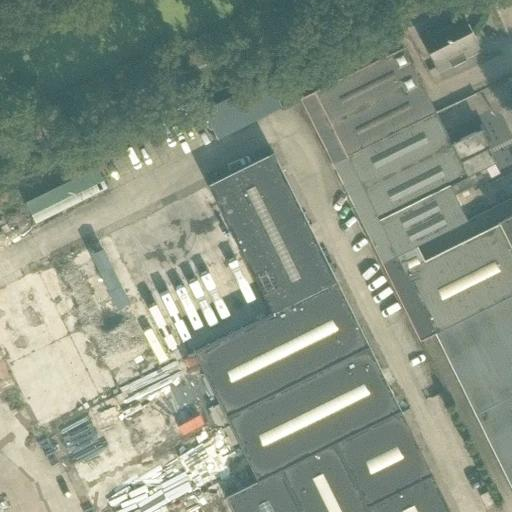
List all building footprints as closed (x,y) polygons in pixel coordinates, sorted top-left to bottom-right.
[(462,11),(416,34),(418,37),(420,36),(438,71),(436,72),(437,75),(483,52),(481,49),(474,52),(465,35),(468,31),(460,16),(463,14),(462,11)] [(303,72),(314,93),(300,99),(332,165),(435,113),(402,49),(392,28),(303,72)] [(267,76),(283,111),(296,105),(280,70),(267,76)] [(441,111),(449,129),(473,118),(465,100),(441,111)] [(451,145),(435,113),(332,165),(381,265),(416,248),(417,248),(467,223),(453,196),(449,187),(455,184),(447,169),(459,164),(449,146),(451,145)] [(480,130),(451,145),(449,146),(459,164),(447,169),(455,184),(449,187),(453,196),(472,186),(468,178),(494,164),(487,150),(489,149),(480,130)] [(273,153),(208,186),(272,315),(193,354),(257,481),(400,410),(332,273),(335,272),(331,263),(328,265),(273,153)] [(98,170),(26,205),(34,222),(106,188),(98,170)] [(416,248),(381,265),(419,342),(434,335),(511,491),(511,216),(501,221),(502,223),(499,225),(498,223),(496,224),(497,226),(421,263),(414,250),(417,248),(416,248)] [(107,250),(96,255),(115,296),(126,291),(107,250)] [(172,373),(64,420),(88,475),(141,452),(133,434),(148,427),(156,445),(196,427),(172,373)] [(11,412),(20,407),(15,398),(6,402),(11,412)] [(225,497),(232,511),(449,511),(400,410),(257,481),(225,497)] [(187,511),(176,483),(104,511),(187,511)]
